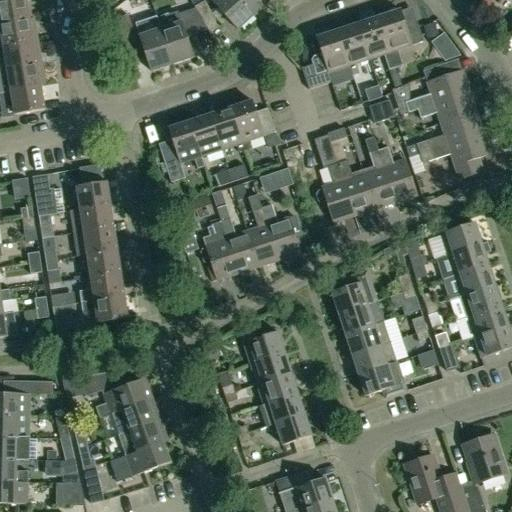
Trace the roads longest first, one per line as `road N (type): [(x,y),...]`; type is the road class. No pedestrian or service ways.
road 1 (residential): [(86,130),(241,75),(304,13),(352,0)]
road 2 (residential): [(372,511),(349,444),(511,389)]
road 3 (residential): [(70,0),(86,130)]
road 4 (residential): [(511,96),(436,0)]
